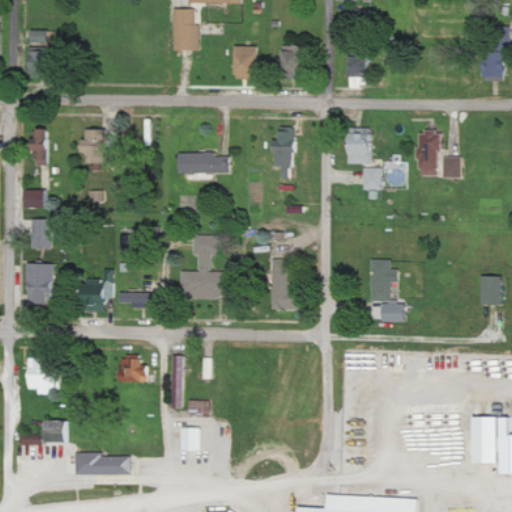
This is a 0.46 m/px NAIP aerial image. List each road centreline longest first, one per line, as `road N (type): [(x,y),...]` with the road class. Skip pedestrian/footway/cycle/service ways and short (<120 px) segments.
road 1 (residential): [(511,104),(0,97)]
road 2 (residential): [(6,511),(6,0)]
road 3 (residential): [(498,340),(0,330)]
road 4 (residential): [(306,480),(328,457),(328,0)]
road 5 (residential): [(69,511),(306,480)]
